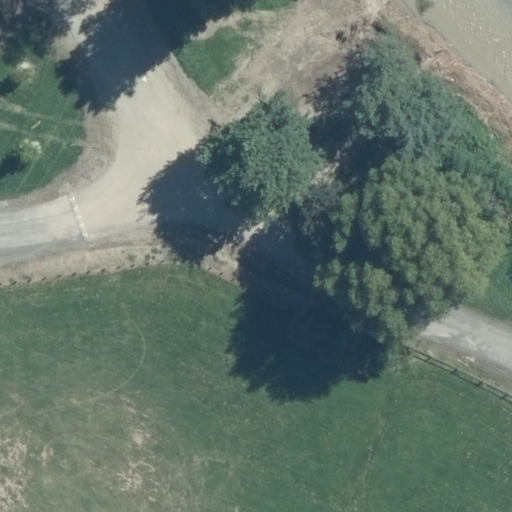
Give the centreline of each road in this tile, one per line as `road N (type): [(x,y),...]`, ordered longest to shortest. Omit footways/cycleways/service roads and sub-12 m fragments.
road 1 (unclassified): [(116,153),(226,244),(511,375)]
road 2 (unclassified): [(31,0),(116,153)]
road 3 (unclassified): [(116,153),(46,202),(0,215)]
